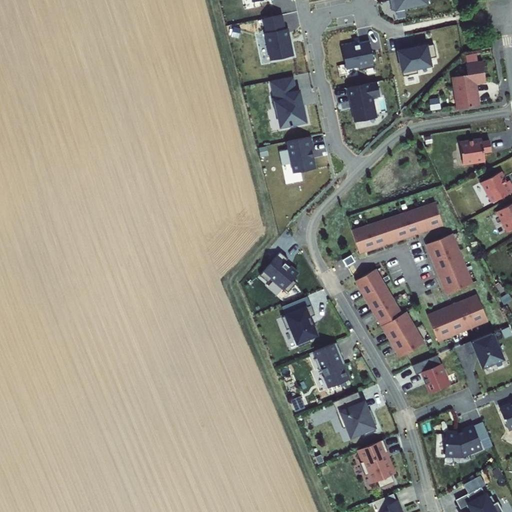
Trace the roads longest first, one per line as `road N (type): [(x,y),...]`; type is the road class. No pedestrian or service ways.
road 1 (residential): [(408,422),(313,248),(316,217),(360,171)]
road 2 (residential): [(360,171),(334,140),(314,27),(328,12),(367,5)]
road 3 (residential): [(360,171),(405,131),(511,112)]
